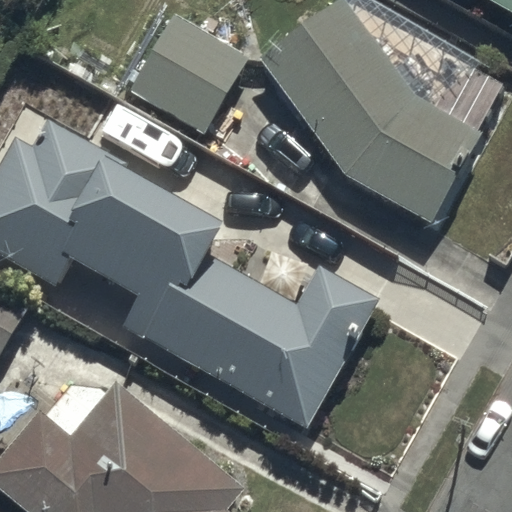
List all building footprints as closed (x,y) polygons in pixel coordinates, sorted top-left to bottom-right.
[(511,0),(470,0),(511,24),(511,0)] [(353,186),(435,233),(483,150),(420,114),(351,17),(272,73),(353,186)] [(254,70),(178,27),(138,98),(213,141),(254,70)] [(38,161),(24,153),(0,194),(0,258),(64,296),(77,273),(139,309),(126,331),(310,436),(378,317),(328,289),(306,328),(203,270),(222,237),(50,139),(38,161)] [(0,355),(27,309),(0,292),(0,355)] [(3,478),(0,481),(0,505),(8,511),(233,511),(240,504),(115,399),(68,454),(42,432),(3,478)]
